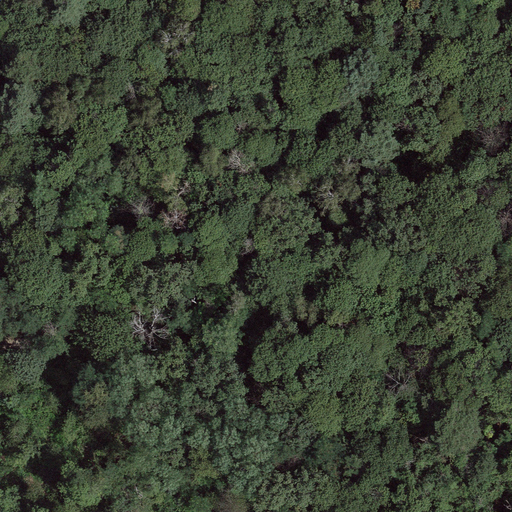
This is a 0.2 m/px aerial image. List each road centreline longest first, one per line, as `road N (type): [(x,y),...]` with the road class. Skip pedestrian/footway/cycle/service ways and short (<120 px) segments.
road 1 (track): [(0,344),(119,301),(140,281),(143,190),(168,112),(199,66),(247,37)]
road 2 (track): [(247,37),(431,58),(511,26)]
